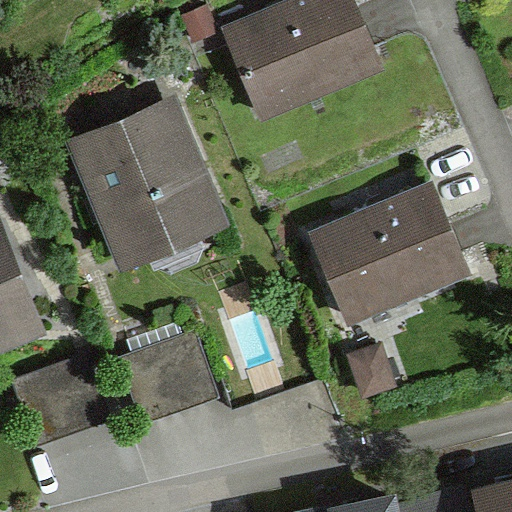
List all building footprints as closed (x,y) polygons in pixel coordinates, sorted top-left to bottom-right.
[(295,84),(370,53),(347,0),(298,0),(221,32),(256,114),(300,95),(295,84)] [(167,107),(73,147),(118,254),(212,214),(167,107)] [(382,288),(457,257),(427,187),(308,237),(343,318),(387,299),(382,288)] [(0,331),(23,322),(0,265),(0,331)] [(146,411),(199,392),(182,343),(129,362),(146,411)] [(92,414),(75,365),(21,384),(38,433),(92,414)] [(511,511),(511,485),(481,493),(486,511),(511,511)] [(320,511),(388,511),(386,499),(320,511)]
